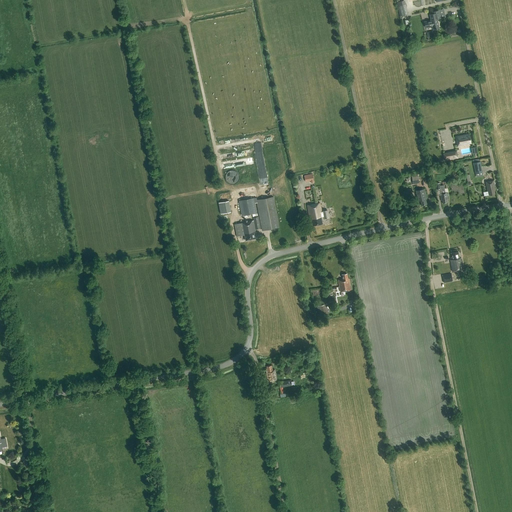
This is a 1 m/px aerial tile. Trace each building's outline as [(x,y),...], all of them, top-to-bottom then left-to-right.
[(408,14),(405,0),(396,2),(400,16),(408,14)] [(430,14),(431,18),(431,20),(424,22),(426,28),(432,26),(433,30),(439,28),(437,19),(440,18),(438,11),(432,12),(433,14),(430,14)] [(471,143),(469,134),(455,137),(457,146),(471,143)] [(457,151),(443,153),(444,161),(458,158),(457,151)] [(480,161),(473,163),(475,174),(482,173),(480,161)] [(417,173),(411,175),(413,184),(419,183),(419,180),(420,180),(419,175),(417,175),(417,173)] [(314,182),(312,174),(304,175),(305,182),(310,181),(311,183),(314,182)] [(489,195),(495,194),(494,190),(495,189),(493,181),(486,182),(487,191),(488,191),(489,195)] [(447,200),(448,200),(447,192),(445,193),(444,185),(440,186),(440,183),(435,184),(436,190),(440,189),(441,193),(440,194),(441,201),(442,201),(443,203),(447,202),(447,200)] [(416,191),(418,201),(420,201),(421,205),(426,204),(425,198),(426,198),(425,189),(416,191)] [(242,216),(257,213),(255,202),(256,202),(256,200),(256,197),(239,201),(242,216)] [(256,202),(262,231),(279,227),(273,197),(256,200),(256,202)] [(218,202),(219,213),(229,212),(228,200),(218,202)] [(322,224),(321,217),(323,217),(324,219),(329,218),(328,210),(322,211),(322,212),(321,212),(320,203),(307,206),(309,219),(311,219),(312,225),(322,224)] [(254,232),(255,232),(255,229),(260,228),(258,216),(253,217),(254,220),(241,223),(234,224),(236,236),(243,235),(244,235),(245,240),(255,238),(254,232)] [(452,272),(463,270),(461,258),(459,259),(458,252),(451,253),(452,257),(451,257),(451,260),(450,260),(452,272)] [(451,273),(442,275),(444,283),(452,281),(451,273)] [(338,280),(340,292),(351,290),(349,278),(348,279),(347,274),(342,275),(343,279),(338,280)] [(319,306),(321,315),(327,314),(325,304),(319,306)] [(268,382),(277,380),(275,369),(273,370),(272,365),(266,366),(267,369),(266,369),(266,368),(261,369),(262,372),(266,371),(267,373),(266,373),(268,382)] [(283,387),(292,385),(291,380),(279,382),(281,393),(284,393),(283,387)]
